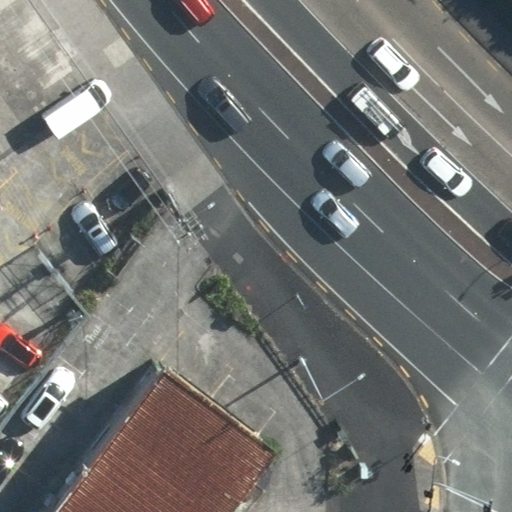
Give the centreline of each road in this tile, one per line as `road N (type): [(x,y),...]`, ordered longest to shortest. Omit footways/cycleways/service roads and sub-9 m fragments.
road 1 (primary): [(511,354),(284,142),(172,0)]
road 2 (primary): [(367,0),(511,147)]
